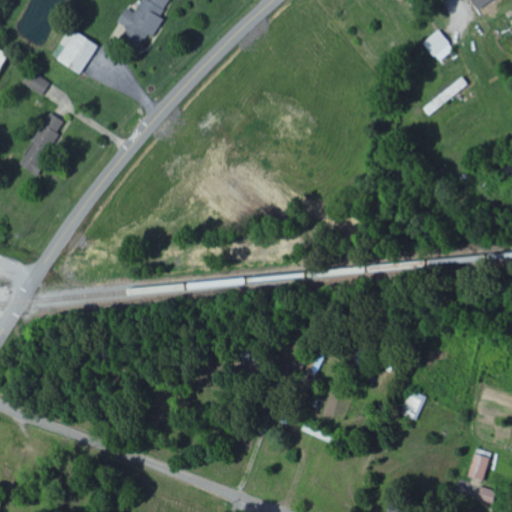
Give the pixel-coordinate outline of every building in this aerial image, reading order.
[(175,0),(148,0),(142,12),(132,7),(122,25),(150,41),(154,33),(160,36),(170,18),(166,15),(175,0)] [(499,0),(478,0),(483,9),(499,0)] [(73,29),(59,59),(89,73),(103,43),(73,29)] [(428,43),(444,62),(460,48),(444,30),(428,43)] [(0,77),(13,49),(0,42),(0,77)] [(49,94),(55,80),(32,71),(27,85),(49,94)] [(25,163),(44,176),(53,162),(48,159),(72,122),(57,112),(25,163)] [(432,396),(416,390),(406,415),(422,421),(432,396)] [(337,442),(340,432),(310,423),(307,433),(337,442)] [(496,457),(481,453),(475,476),(491,480),(496,457)] [(503,492),(487,487),(483,499),(499,504),(503,492)] [(391,511),(420,511),(401,498),(391,511)]
